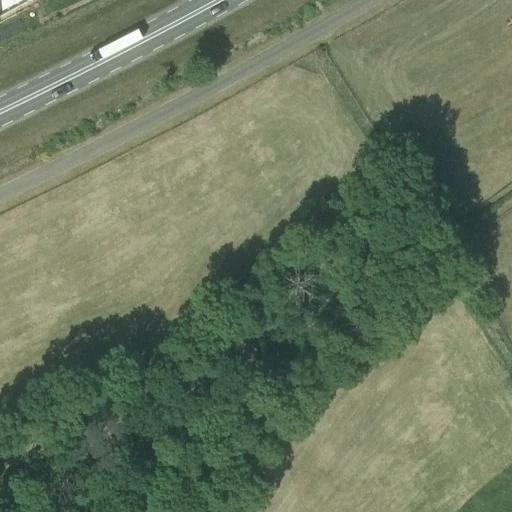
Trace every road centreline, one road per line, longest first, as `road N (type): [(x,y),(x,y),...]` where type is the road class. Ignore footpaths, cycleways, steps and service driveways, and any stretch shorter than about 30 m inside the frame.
road 1 (unclassified): [(368,0),(145,125),(0,193)]
road 2 (primary): [(0,112),(217,0)]
